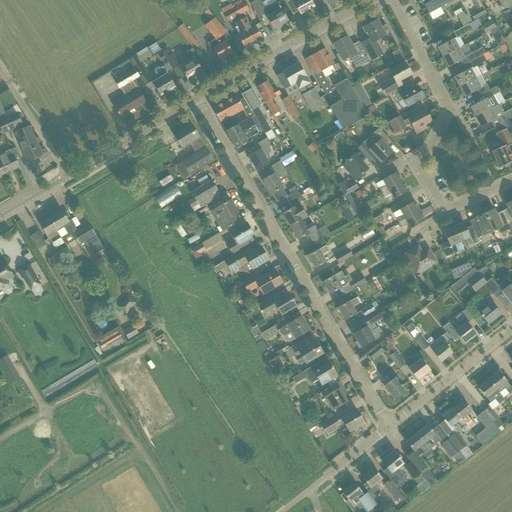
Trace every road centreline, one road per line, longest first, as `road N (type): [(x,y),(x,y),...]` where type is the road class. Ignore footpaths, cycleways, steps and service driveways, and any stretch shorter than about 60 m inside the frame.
road 1 (residential): [(389,426),(196,100)]
road 2 (tertiary): [(0,216),(196,100)]
road 3 (tertiary): [(196,100),(374,0)]
road 4 (residential): [(412,160),(429,150),(449,112),(389,0)]
road 5 (residential): [(389,426),(511,329)]
road 6 (residential): [(511,181),(441,210),(412,160)]
road 7 (residential): [(291,503),(389,426)]
